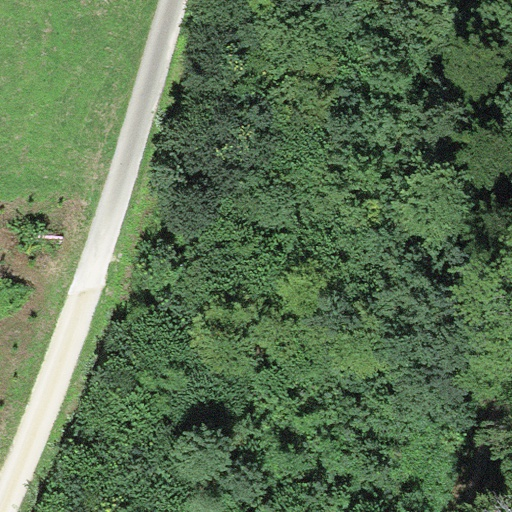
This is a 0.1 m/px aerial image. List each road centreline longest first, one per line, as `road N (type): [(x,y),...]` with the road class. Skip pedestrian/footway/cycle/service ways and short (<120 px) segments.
road 1 (track): [(101,253),(1,511)]
road 2 (unclassified): [(175,0),(101,253)]
